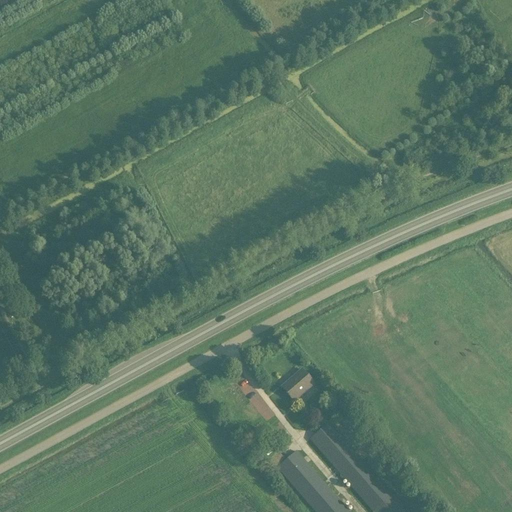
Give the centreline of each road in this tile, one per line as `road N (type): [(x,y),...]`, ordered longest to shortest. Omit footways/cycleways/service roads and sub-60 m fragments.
road 1 (unclassified): [(511,214),(421,249),(241,338),(0,472)]
road 2 (trunk): [(511,190),(259,301),(0,446)]
